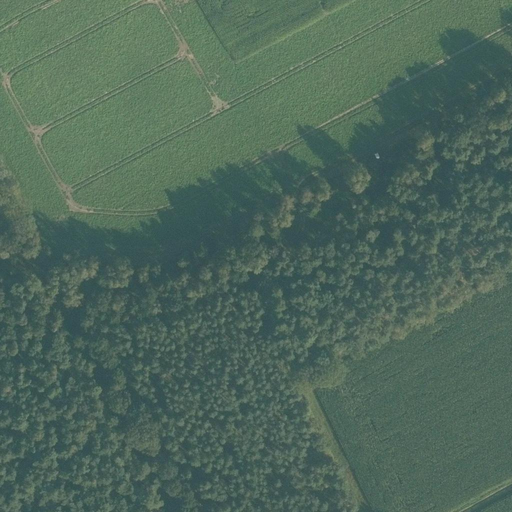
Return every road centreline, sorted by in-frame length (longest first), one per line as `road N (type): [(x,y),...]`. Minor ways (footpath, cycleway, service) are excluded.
road 1 (track): [(0,304),(33,309),(78,295),(138,303),(167,295),(299,226),(295,194)]
road 2 (track): [(239,257),(298,370)]
